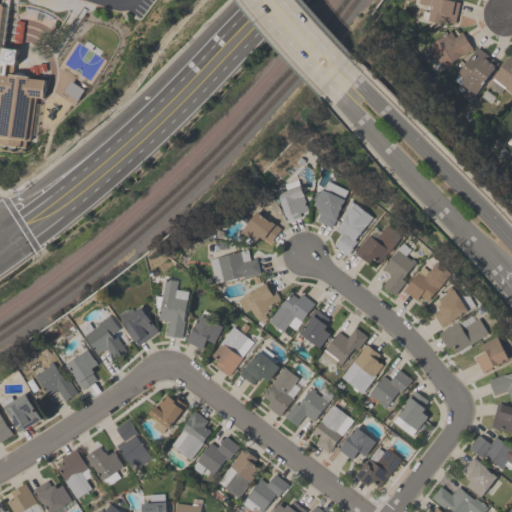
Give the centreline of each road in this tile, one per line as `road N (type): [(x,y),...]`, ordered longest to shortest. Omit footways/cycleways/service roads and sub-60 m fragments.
road 1 (primary): [(240,13),(80,173),(0,225)]
road 2 (primary): [(36,239),(191,102),(256,31)]
road 3 (secondary): [(342,82),(361,122),(503,271)]
road 4 (residential): [(364,511),(168,360)]
road 5 (secondary): [(511,242),(379,103),(342,82)]
road 6 (residential): [(462,415),(455,394),(407,335),(304,254)]
road 7 (residential): [(0,468),(168,360)]
road 8 (residential): [(389,511),(462,415)]
